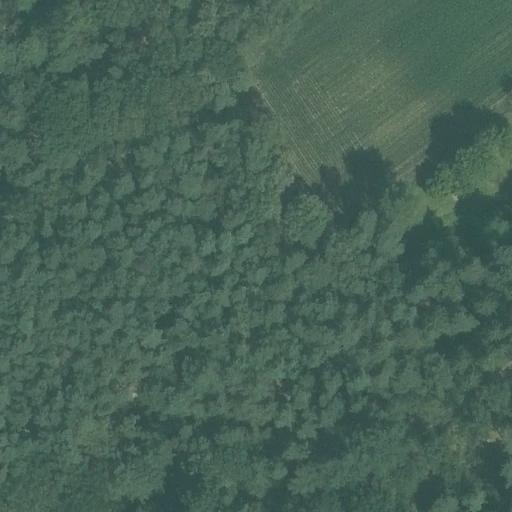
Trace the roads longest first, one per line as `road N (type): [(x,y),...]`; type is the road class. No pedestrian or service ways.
road 1 (track): [(0,493),(364,210),(496,354)]
road 2 (track): [(108,511),(418,269)]
road 3 (track): [(511,341),(309,511)]
